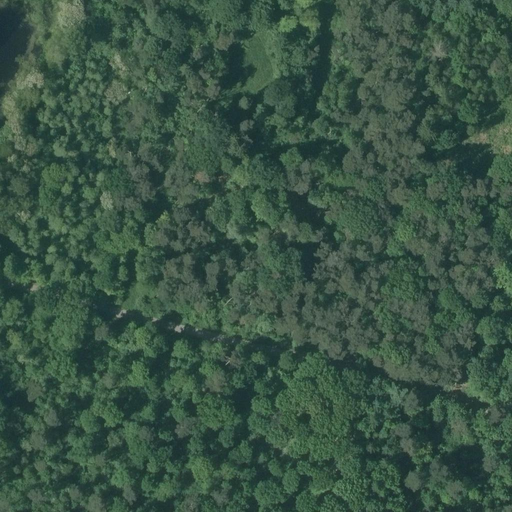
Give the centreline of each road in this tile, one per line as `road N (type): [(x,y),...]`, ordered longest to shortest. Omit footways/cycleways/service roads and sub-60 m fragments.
road 1 (track): [(511,415),(0,276)]
road 2 (unclassified): [(458,400),(511,216)]
